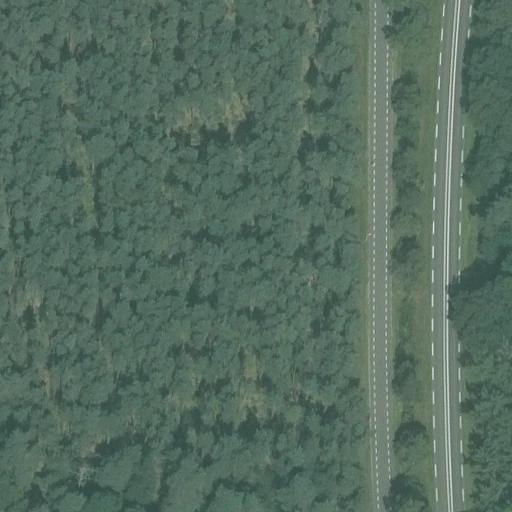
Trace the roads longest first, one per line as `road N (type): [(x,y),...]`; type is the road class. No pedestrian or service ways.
road 1 (tertiary): [(388,511),(380,0)]
road 2 (primary): [(450,511),(456,0)]
road 3 (unknown): [(0,340),(20,454),(11,490),(16,511)]
